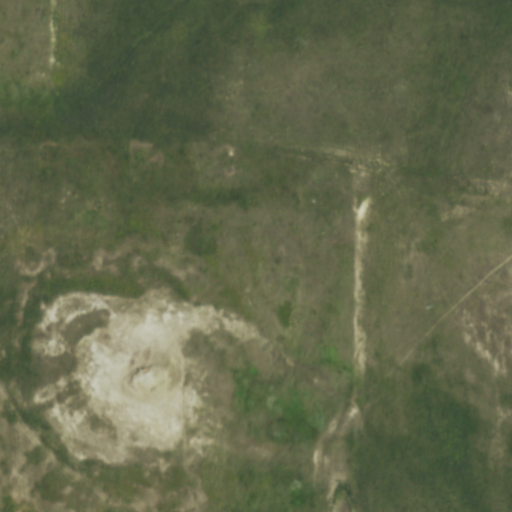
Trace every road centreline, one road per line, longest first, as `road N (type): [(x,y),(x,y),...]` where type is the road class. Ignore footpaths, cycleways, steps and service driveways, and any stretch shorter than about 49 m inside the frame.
road 1 (track): [(511,201),(222,154),(86,142),(0,119)]
road 2 (track): [(21,511),(23,284),(0,240)]
